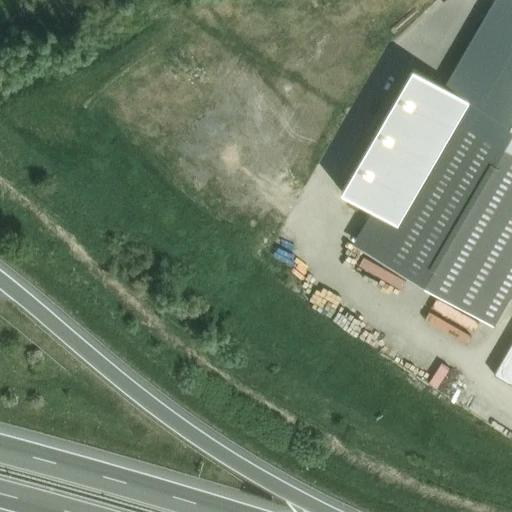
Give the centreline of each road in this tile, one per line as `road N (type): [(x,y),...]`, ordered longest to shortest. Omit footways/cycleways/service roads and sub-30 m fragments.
road 1 (motorway): [(316,511),(161,412),(0,278)]
road 2 (motorway): [(219,511),(0,449)]
